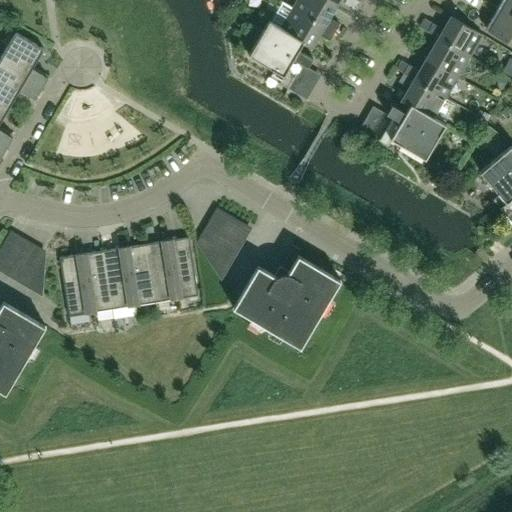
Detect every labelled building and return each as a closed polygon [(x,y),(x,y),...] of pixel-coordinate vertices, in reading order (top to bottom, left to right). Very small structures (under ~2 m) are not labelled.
[(329,18),(337,6),(326,0),(297,0),(293,8),(335,33),(340,24),(329,18)] [(511,17),(511,0),(502,0),(497,9),(511,17)] [(335,33),(293,8),(292,9),(283,3),(271,22),(281,28),(281,29),(304,42),(303,43),(312,48),(319,35),(330,41),(335,33)] [(511,45),(511,17),(497,9),(485,30),(511,45)] [(482,35),(451,17),(443,30),(433,24),(428,32),(438,38),(470,57),(482,35)] [(425,19),(420,27),(428,32),(433,24),(425,19)] [(288,88),(302,64),(307,67),(313,58),(299,50),(303,43),(304,42),(281,29),(281,28),(271,22),(269,21),(249,55),(283,76),(278,83),(288,88)] [(32,69),(44,49),(16,32),(0,58),(0,64),(42,89),(48,78),(32,69)] [(468,59),(470,57),(438,38),(426,59),(458,77),(459,75),(471,72),(468,59)] [(511,58),(510,58),(503,71),(511,76),(511,73),(511,58)] [(456,80),(458,77),(426,59),(419,71),(409,65),(404,73),(445,98),(447,95),(459,92),(456,80)] [(0,104),(8,110),(19,91),(35,100),(42,89),(0,64),(0,104)] [(433,119),(434,118),(445,98),(404,73),(399,82),(409,88),(401,101),(410,106),(411,105),(433,119)] [(13,138),(0,130),(0,123),(8,110),(0,104),(0,145),(6,149),(13,138)] [(425,160),(446,125),(434,118),(433,119),(411,105),(410,106),(406,113),(392,105),(387,114),(392,117),(378,141),(387,147),(391,140),(425,160)] [(488,125),(480,135),(491,143),(499,132),(488,125)] [(511,147),(511,146),(480,172),(506,202),(499,208),(506,216),(511,211),(511,147)] [(195,266),(228,279),(249,230),(216,216),(195,266)] [(198,295),(189,237),(172,240),(172,239),(167,240),(176,299),(182,298),(198,295)] [(176,299),(167,240),(162,241),(146,244),(155,302),(171,300),(176,299)] [(155,302),(146,244),(130,246),(124,247),(134,306),(139,305),(155,302)] [(134,306),(124,247),(119,248),(103,251),(112,309),(128,307),(134,306)] [(112,309),(103,251),(87,253),(82,254),(91,313),(96,312),(112,309)] [(91,313),(82,254),(76,255),(60,258),(69,316),(86,313),(86,314),(91,313)] [(301,348),(341,281),(298,256),(289,272),(280,267),(274,276),(258,266),(233,308),(301,348)] [(0,390),(6,394),(46,326),(3,302),(0,307),(0,390)]
